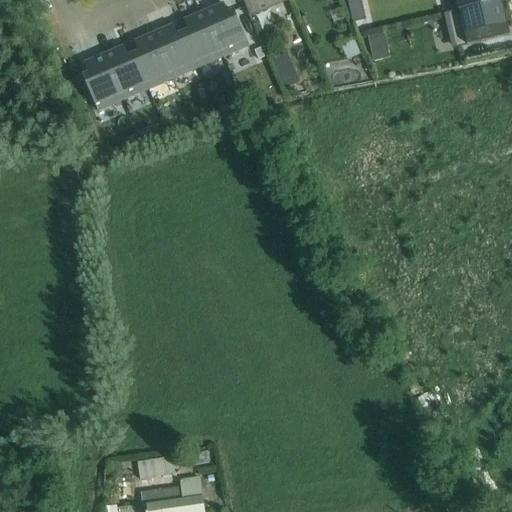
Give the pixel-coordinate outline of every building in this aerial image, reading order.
[(241,0),(248,16),(250,15),(253,14),(247,0),(241,0)] [(247,0),(253,14),(284,0),(247,0)] [(456,0),(459,12),(502,2),(502,0),(499,1),(499,0),(456,0)] [(502,2),(459,12),(468,47),(507,38),(505,32),(509,31),(502,2)] [(204,13),(224,60),(249,49),(234,13),(228,15),(224,5),(204,13)] [(468,47),(459,12),(444,16),(453,51),(468,47)] [(183,35),(199,70),(224,60),(204,13),(184,22),(188,32),(183,35)] [(154,35),(174,81),(199,70),(183,35),(178,37),(174,26),(154,35)] [(424,40),(437,49),(444,39),(432,30),(424,40)] [(133,56),(149,92),(174,81),(154,35),(134,44),(138,54),(133,56)] [(384,35),(368,39),(374,64),(391,60),(384,35)] [(353,39),(340,45),(347,63),(361,58),(353,39)] [(104,57),(124,103),(149,92),(133,56),(128,58),(124,48),(104,57)] [(291,54),(278,59),(288,86),(302,81),(291,54)] [(124,103),(104,57),(84,65),(89,75),(83,78),(99,114),(124,103)] [(430,393),(418,399),(431,422),(442,414),(430,393)] [(187,457),(189,469),(210,465),(207,453),(187,457)] [(146,459),(147,463),(138,464),(140,481),(180,476),(177,458),(157,461),(157,457),(146,459)] [(130,465),(115,467),(117,478),(131,477),(130,465)] [(435,493),(446,511),(472,511),(488,502),(469,471),(435,493)] [(147,511),(205,511),(203,478),(181,479),(181,488),(141,493),(142,508),(147,507),(147,511)]
